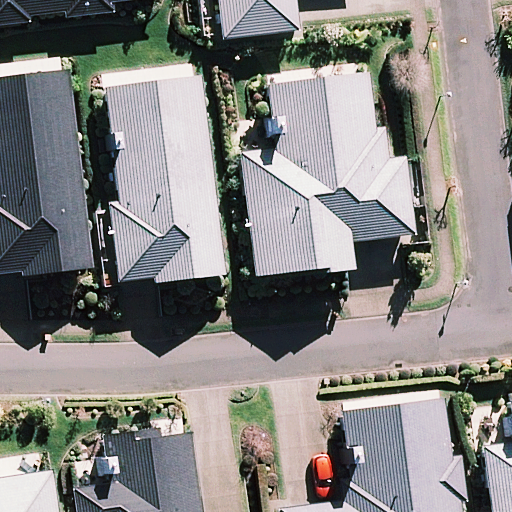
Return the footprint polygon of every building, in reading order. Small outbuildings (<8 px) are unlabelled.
[(218,0),(219,24),(296,21),(295,0),(218,0)] [(238,156),(251,277),(348,267),(346,245),(407,239),(398,159),(386,160),(383,131),(367,133),(360,69),(267,79),(275,152),(238,156)] [(0,283),(83,274),(61,71),(0,77),(0,283)] [(214,278),(192,75),(104,84),(116,198),(104,199),(114,289),(214,278)] [(444,461),(437,400),(336,412),(347,504),(281,511),(456,511),(451,460),(444,461)] [(511,439),(511,443),(480,448),(487,511),(511,511),(511,402),(508,403),(511,439)] [(195,511),(186,431),(103,441),(108,486),(71,490),(73,511),(195,511)] [(50,511),(47,478),(0,483),(0,511),(50,511)]
